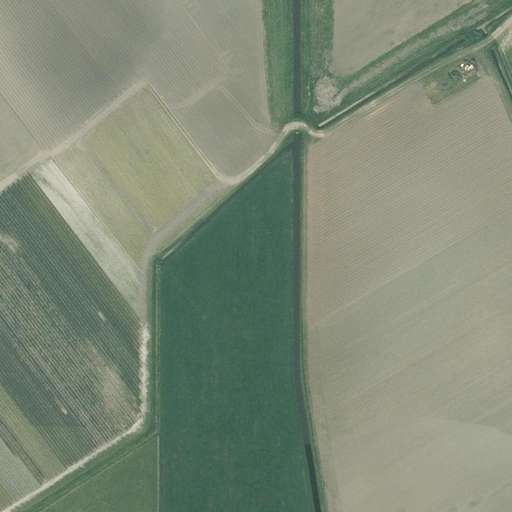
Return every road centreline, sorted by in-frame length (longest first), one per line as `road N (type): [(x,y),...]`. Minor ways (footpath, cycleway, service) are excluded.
road 1 (track): [(511,17),(459,58),(325,136),(289,129),(212,203),(194,197),(116,95),(12,166)]
road 2 (track): [(154,250),(147,425),(16,511)]
